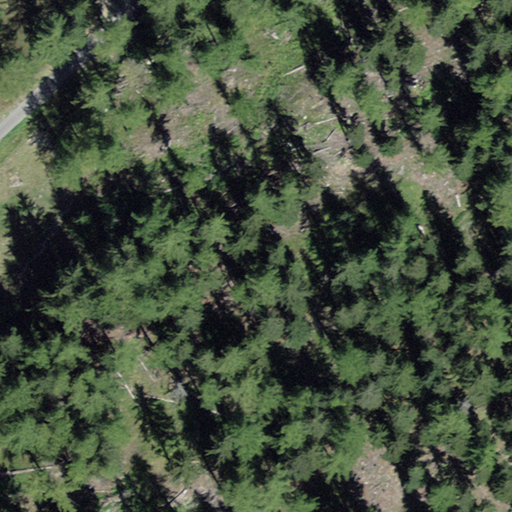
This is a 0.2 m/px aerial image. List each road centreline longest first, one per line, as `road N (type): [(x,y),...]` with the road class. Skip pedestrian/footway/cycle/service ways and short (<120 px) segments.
road 1 (track): [(0,221),(230,138),(388,92),(511,40)]
road 2 (unclassified): [(0,132),(134,0)]
